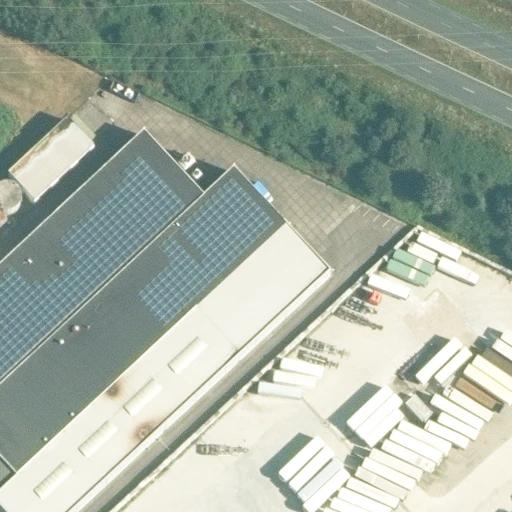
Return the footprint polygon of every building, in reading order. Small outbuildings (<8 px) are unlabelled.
[(67,122),(8,178),(34,206),(93,150),(67,122)] [(0,511),(78,511),(329,278),(232,174),(203,201),(143,137),(0,270),(0,511)] [(436,294),(407,321),(465,383),(435,411),(440,417),(424,432),(426,433),(412,445),(426,460),(455,433),(452,429),(480,403),(472,394),(489,378),(467,354),(466,355),(441,328),(456,315),(436,294)] [(415,398),(405,407),(422,425),(432,416),(415,398)] [(368,501),(355,511),(377,511),(378,511),(368,501)]
